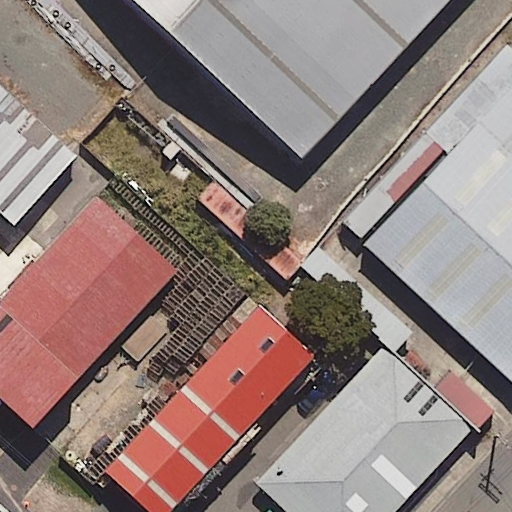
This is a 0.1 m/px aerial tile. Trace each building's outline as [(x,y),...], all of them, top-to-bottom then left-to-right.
[(435,0),(123,0),(291,155),(435,0)] [(511,382),(511,91),(502,82),(354,240),(509,385),(511,382)] [(85,170),(0,91),(0,241),(11,251),(85,170)] [(166,278),(85,203),(0,295),(0,430),(13,443),(166,278)] [(172,511),(308,368),(252,316),(98,480),(131,511),(172,511)] [(406,511),(480,433),(394,354),(251,509),(253,511),(406,511)]
